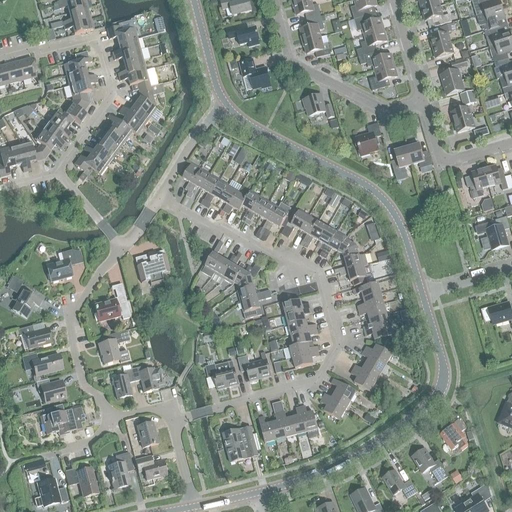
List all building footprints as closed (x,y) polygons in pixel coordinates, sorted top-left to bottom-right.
[(85,0),(83,0),(58,6),(59,10),(67,8),(69,15),(88,10),(85,0)] [(246,0),(235,3),(234,0),(221,0),(220,0),(223,11),(230,9),(233,17),(251,12),(248,0),(246,0)] [(305,15),(306,21),(321,17),(319,11),(314,12),(310,0),(309,0),(293,4),(296,17),(305,15)] [(377,7),(374,0),(358,0),(354,1),(356,7),(350,9),(354,21),(369,16),(367,10),(377,7)] [(423,0),(418,2),(422,12),(439,7),(436,0),(423,0)] [(484,15),(502,10),(499,0),(497,0),(490,2),(489,0),(477,0),(471,2),(474,10),(476,18),(484,16),(484,15)] [(442,18),(439,7),(422,12),(425,23),(438,19),(440,27),(451,23),(449,16),(442,18)] [(70,21),(62,23),(63,27),(91,20),(88,10),(69,15),(70,21)] [(505,20),(502,10),(484,15),(484,16),(485,19),(480,21),(482,27),(484,33),(495,29),(494,23),(505,20)] [(371,23),(369,16),(354,21),(357,33),(363,31),(364,37),(384,31),(381,20),(371,23)] [(321,17),(306,21),(308,28),(300,31),(303,43),(321,39),(319,32),(324,30),(321,17)] [(74,36),(93,31),(91,20),(63,27),(64,31),(72,29),(74,36)] [(465,39),(471,37),(467,21),(460,23),(465,39)] [(240,27),(226,30),(229,40),(237,38),(240,47),(248,45),(249,48),(260,45),(256,29),(248,31),(246,25),(240,27)] [(455,31),(453,25),(440,29),(441,35),(455,31)] [(116,39),(118,46),(137,40),(134,30),(120,34),(118,28),(107,31),(110,41),(116,39)] [(495,29),(484,33),(489,48),(511,41),(509,31),(497,35),(495,29)] [(387,43),(384,31),(364,37),(366,43),(361,44),(362,49),(356,51),(358,58),(377,53),(375,46),(387,43)] [(433,49),(450,44),(447,34),(430,39),(433,49)] [(322,46),(321,39),(303,43),(307,56),(315,54),(317,59),(331,56),(328,44),(322,46)] [(112,54),(113,58),(140,51),(137,40),(118,46),(120,52),(112,54)] [(511,41),(489,48),(494,64),(508,60),(506,54),(511,52),(511,41)] [(450,44),(433,49),(436,60),(453,55),(450,44)] [(122,60),(124,66),(143,61),(140,51),(113,58),(114,62),(122,60)] [(463,60),(469,58),(467,51),(461,53),(463,60)] [(63,66),(66,77),(85,72),(84,66),(91,64),(90,59),(89,60),(87,53),(75,56),(76,63),(63,66)] [(379,59),(377,53),(358,58),(360,66),(367,64),(368,68),(373,67),(375,73),(394,67),(391,55),(379,59)] [(31,59),(18,63),(23,82),(36,78),(31,59)] [(468,67),(466,60),(450,65),(452,71),(468,67)] [(511,64),(510,65),(508,60),(494,64),(496,70),(494,71),(497,80),(499,80),(511,75),(511,64)] [(146,72),(143,61),(124,66),(125,73),(117,75),(119,79),(146,72)] [(255,72),(252,61),(239,64),(243,79),(249,78),(253,92),(261,89),(261,91),(271,88),(266,69),(255,72)] [(18,63),(4,66),(10,85),(23,82),(18,63)] [(0,87),(10,85),(4,66),(0,67),(0,87)] [(398,78),(394,67),(375,73),(376,78),(369,81),(372,92),(390,87),(388,81),(398,78)] [(443,87),(461,82),(457,71),(440,76),(443,87)] [(87,78),(85,72),(66,77),(69,88),(96,80),(95,76),(87,78)] [(150,88),(146,72),(119,79),(120,83),(128,81),(129,88),(131,87),(133,93),(139,92),(150,88)] [(511,75),(499,80),(504,96),(511,93),(511,75)] [(96,80),(69,88),(73,102),(89,105),(93,106),(94,105),(91,93),(89,86),(97,84),(96,80)] [(461,82),(443,87),(446,97),(464,92),(461,82)] [(140,98),(134,108),(150,119),(156,111),(153,108),(155,106),(150,88),(139,92),(140,98)] [(460,96),(461,102),(474,98),(472,92),(460,96)] [(324,108),(321,95),(302,101),(305,111),(306,111),(308,119),(326,113),(328,120),(334,118),(330,106),(324,108)] [(474,98),(461,102),(463,107),(476,104),(474,98)] [(487,110),(500,106),(498,98),(484,102),(487,110)] [(83,114),(89,105),(73,102),(64,114),(74,121),(80,126),(87,117),(83,114)] [(33,112),(27,107),(20,110),(25,115),(28,118),(33,112)] [(143,128),(150,119),(134,108),(130,113),(123,108),(121,111),(143,128)] [(454,124),(471,119),(468,108),(451,113),(454,124)] [(137,137),(143,128),(121,111),(118,115),(125,120),(121,125),(132,133),(137,137)] [(54,114),(47,123),(63,135),(70,140),(72,136),(66,131),(74,121),(64,114),(60,119),(54,114)] [(110,130),(126,142),(132,133),(121,125),(110,116),(107,120),(114,125),(110,130)] [(339,119),(332,121),(335,130),(342,127),(339,119)] [(471,119),(454,124),(457,135),(474,130),(471,119)] [(47,123),(41,132),(63,148),(66,145),(59,140),(63,135),(47,123)] [(381,137),(377,125),(367,128),(369,135),(355,139),(360,158),(369,156),(369,154),(378,152),(374,139),(381,137)] [(488,135),(486,128),(473,132),(475,139),(488,135)] [(119,150),(126,142),(110,130),(106,135),(99,130),(97,134),(119,150)] [(61,152),(63,148),(41,132),(34,141),(41,145),(38,149),(45,160),(54,147),(61,152)] [(113,159),(119,150),(97,134),(94,137),(101,142),(97,147),(113,159)] [(226,148),(230,142),(224,139),(221,144),(226,148)] [(29,164),(45,160),(38,149),(33,150),(31,143),(20,146),(27,173),(31,171),(29,164)] [(233,158),(239,148),(234,145),(228,156),(233,158)] [(20,146),(10,148),(15,167),(21,166),(23,174),(27,173),(20,146)] [(419,146),(407,149),(411,167),(418,165),(420,170),(431,167),(427,153),(422,154),(419,146)] [(90,156),(106,168),(113,159),(97,147),(93,153),(86,148),(84,151),(90,156)] [(15,167),(10,148),(0,150),(0,154),(3,165),(0,165),(0,178),(10,176),(8,169),(15,167)] [(243,148),(239,156),(245,159),(249,152),(243,148)] [(405,169),(411,167),(407,149),(394,153),(396,161),(391,163),(395,177),(406,174),(405,169)] [(100,177),(106,168),(90,156),(86,161),(81,157),(74,166),(84,173),(88,168),(100,177)] [(262,171),(269,174),(273,167),(266,164),(262,171)] [(185,191),(188,193),(201,171),(191,165),(183,180),(189,184),(185,191)] [(243,171),(249,174),(252,168),(247,165),(243,171)] [(483,171),(488,188),(500,185),(502,192),(508,190),(511,188),(511,181),(510,177),(505,178),(504,178),(499,180),(495,168),(483,171)] [(201,171),(188,193),(192,195),(196,188),(202,191),(210,176),(201,171)] [(477,192),(488,188),(483,171),(471,174),(475,187),(469,188),(473,200),(479,199),(477,192)] [(292,185),(297,176),(290,172),(285,182),(292,185)] [(87,178),(82,174),(78,180),(83,183),(87,178)] [(220,182),(210,176),(202,191),(208,195),(204,202),(207,204),(220,182)] [(220,202),(229,187),(220,182),(207,204),(210,206),(214,198),(220,202)] [(238,192),(229,187),(220,202),(226,205),(222,213),(226,214),(238,192)] [(327,190),(324,195),(331,199),(334,194),(327,190)] [(248,198),(247,198),(238,192),(226,214),(229,216),(233,209),(239,213),(242,208),(248,198)] [(248,211),(244,218),(247,220),(260,198),(250,192),(247,198),(248,198),(242,208),(248,211)] [(335,195),(329,206),(334,209),(340,198),(335,195)] [(254,215),(260,218),(269,203),(260,198),(247,220),(250,222),(254,215)] [(344,199),(341,205),(348,209),(351,203),(344,199)] [(486,211),(497,209),(496,199),(485,200),(486,211)] [(267,222),(262,229),(266,231),(279,209),(278,209),(269,203),(260,218),(267,222)] [(281,227),(284,229),(292,217),(288,214),(291,210),(281,204),(278,209),(279,209),(266,231),(269,233),(273,226),(280,229),(281,227)] [(295,219),(292,217),(284,229),(281,236),(288,240),(294,228),(301,232),(309,217),(299,211),(295,219)] [(358,218),(364,221),(367,216),(361,212),(358,218)] [(319,222),(309,217),(301,232),(307,235),(302,243),(306,244),(319,222)] [(510,229),(507,218),(495,221),(497,229),(493,230),(491,223),(475,228),(475,229),(476,229),(479,234),(486,233),(492,251),(494,251),(495,251),(498,250),(499,249),(508,247),(503,231),(510,229)] [(319,243),(328,228),(319,222),(306,244),(304,248),(307,250),(313,239),(319,243)] [(373,225),(367,227),(372,242),(378,240),(373,225)] [(324,255),(337,233),(328,228),(319,243),(325,246),(321,253),(324,255)] [(332,250),(338,254),(346,240),(346,241),(347,239),(337,233),(324,255),(328,257),(332,250)] [(356,246),(346,241),(346,240),(338,254),(343,256),(344,261),(359,257),(356,246)] [(214,275),(222,260),(216,256),(223,245),(219,243),(217,247),(201,273),(211,279),(213,275),(214,275)] [(76,266),(72,251),(57,255),(59,263),(46,267),(51,284),(72,278),(69,268),(76,266)] [(164,257),(163,252),(155,254),(155,253),(147,255),(150,265),(145,266),(145,265),(136,267),(141,285),(149,283),(150,287),(163,284),(161,276),(169,274),(165,256),(164,257)] [(378,263),(386,261),(384,253),(376,255),(378,263)] [(233,284),(241,271),(235,267),(241,256),(238,254),(236,258),(223,280),(233,286),(234,284),(233,284)] [(214,275),(223,280),(236,258),(233,256),(228,264),(222,260),(214,275)] [(335,275),(339,274),(364,267),(368,266),(365,256),(361,257),(361,256),(359,257),(344,261),(346,268),(334,271),(335,275)] [(245,273),(241,271),(233,284),(234,284),(238,287),(239,292),(254,288),(252,280),(255,279),(258,273),(248,267),(245,273)] [(364,267),(339,274),(340,278),(348,275),(350,283),(351,282),(353,288),(367,284),(365,279),(367,278),(364,267)] [(16,295),(23,283),(15,279),(13,278),(7,289),(16,295)] [(363,300),(381,295),(378,285),(353,291),(354,296),(362,294),(363,300)] [(237,292),(240,303),(269,295),(268,292),(256,295),(254,288),(239,292),(237,292)] [(42,302),(22,290),(15,302),(17,303),(12,312),(26,320),(34,306),(38,308),(42,302)] [(270,299),(269,295),(240,303),(243,314),(245,321),(258,317),(261,316),(258,303),(270,299)] [(384,306),(381,295),(363,300),(365,306),(357,308),(359,312),(384,306)] [(130,319),(125,298),(94,306),(98,322),(106,320),(107,321),(121,318),(122,321),(130,319)] [(283,306),(286,316),(310,310),(309,305),(302,307),(300,301),(283,306)] [(511,317),(508,304),(482,312),(485,321),(489,320),(490,321),(491,320),(493,326),(510,321),(511,327),(511,317)] [(386,316),(384,306),(359,312),(360,317),(367,315),(369,321),(386,316)] [(312,315),(310,310),(286,316),(288,327),(306,322),(304,317),(312,315)] [(389,326),(386,316),(369,321),(371,327),(363,329),(364,333),(389,326)] [(261,321),(255,323),(256,330),(263,328),(261,321)] [(288,327),(291,337),(316,331),(315,326),(307,328),(306,322),(288,327)] [(389,326),(364,333),(366,338),(373,336),(375,342),(392,337),(389,326)] [(33,333),(32,327),(18,331),(19,337),(24,336),(28,351),(52,345),(48,329),(33,333)] [(316,331),(291,337),(294,348),(307,345),(311,344),(310,338),(317,336),(316,331)] [(126,332),(102,338),(104,344),(98,346),(100,353),(101,353),(104,366),(119,362),(120,364),(129,362),(127,352),(118,354),(116,345),(129,342),(126,332)] [(412,347),(409,335),(402,348),(411,349),(412,347)] [(309,350),(307,345),(294,348),(290,349),(293,359),(318,353),(316,348),(309,350)] [(367,348),(364,352),(386,366),(392,356),(376,347),(373,352),(367,348)] [(238,356),(245,354),(243,348),(236,349),(238,356)] [(365,366),(381,375),(386,366),(364,352),(362,357),(368,361),(365,366)] [(319,358),(318,353),(293,359),(295,370),(313,366),(311,360),(319,358)] [(262,362),(256,364),(260,381),(271,378),(265,354),(261,355),(262,362)] [(37,362),(36,355),(21,359),(24,371),(33,368),(35,378),(62,371),(59,356),(37,362)] [(203,365),(204,357),(196,356),(195,365),(203,365)] [(249,383),(260,381),(256,364),(249,365),(247,357),(243,358),(249,383)] [(232,362),(221,365),(228,389),(238,386),(232,362)] [(217,392),(228,389),(221,365),(215,367),(214,365),(205,368),(208,380),(213,378),(217,392)] [(353,371),(375,384),(381,375),(365,366),(362,371),(356,367),(353,371)] [(140,369),(132,371),(135,383),(140,381),(143,394),(159,390),(154,370),(141,373),(140,369)] [(129,384),(135,383),(132,371),(123,373),(124,377),(112,380),(117,400),(132,397),(129,384)] [(370,394),(375,384),(353,371),(351,375),(357,379),(354,385),(370,394)] [(49,387),(48,381),(36,384),(38,395),(44,393),(47,403),(66,398),(62,383),(49,387)] [(335,394),(350,403),(356,394),(334,381),(331,385),(338,389),(335,394)] [(323,400),(345,413),(350,403),(335,394),(332,399),(325,395),(323,400)] [(511,394),(510,395),(506,405),(498,424),(511,429),(511,407),(511,403),(511,394)] [(345,413),(323,400),(320,404),(327,408),(324,413),(339,422),(345,413)] [(385,408),(380,405),(377,410),(382,413),(385,408)] [(63,412),(62,406),(55,408),(57,414),(48,417),(48,416),(40,418),(41,425),(43,425),(46,436),(58,433),(58,431),(62,430),(60,426),(66,425),(66,424),(63,412)] [(80,407),(63,412),(66,424),(66,425),(68,433),(75,431),(75,433),(82,431),(81,424),(85,423),(80,407)] [(300,409),(307,434),(318,431),(313,413),(307,415),(305,407),(300,409)] [(296,436),(307,434),(300,409),(296,410),(298,417),(292,419),(296,436)] [(286,439),(296,436),(292,419),(286,421),(284,413),(279,414),(286,439)] [(271,424),(276,442),(286,439),(279,414),(275,415),(277,423),(271,424)] [(373,425),(376,420),(367,415),(364,420),(373,425)] [(265,445),(276,442),(271,424),(265,426),(263,418),(258,420),(265,445)] [(158,445),(153,424),(137,428),(142,449),(158,445)] [(460,433),(454,425),(440,436),(452,452),(457,448),(458,447),(460,450),(462,452),(467,448),(465,446),(462,441),(465,439),(460,433)] [(227,450),(254,443),(250,428),(235,432),(234,430),(229,431),(230,433),(223,435),(227,450)] [(254,443),(227,450),(230,465),(238,463),(238,465),(243,464),(243,461),(258,458),(254,443)] [(433,464),(424,450),(412,458),(423,475),(430,470),(435,479),(438,484),(448,478),(445,472),(438,461),(433,464)] [(133,472),(129,454),(115,458),(117,466),(108,468),(114,491),(130,487),(126,474),(133,472)] [(150,465),(148,458),(135,462),(137,471),(143,470),(146,482),(167,477),(163,462),(150,465)] [(27,474),(45,469),(43,460),(24,465),(27,474)] [(76,473),(75,469),(64,472),(68,487),(79,484),(83,499),(98,495),(91,469),(76,473)] [(403,486),(395,472),(382,479),(393,497),(402,492),(407,500),(418,493),(410,482),(403,486)] [(456,485),(463,481),(457,472),(450,476),(456,485)] [(57,491),(54,479),(36,484),(42,506),(59,502),(60,505),(68,503),(64,489),(57,491)] [(487,487),(484,487),(471,495),(473,499),(455,510),(456,511),(487,511),(483,504),(491,499),(487,487)] [(373,508),(364,490),(350,497),(357,511),(382,511),(379,505),(373,508)] [(425,502),(435,496),(432,491),(422,497),(425,502)]
